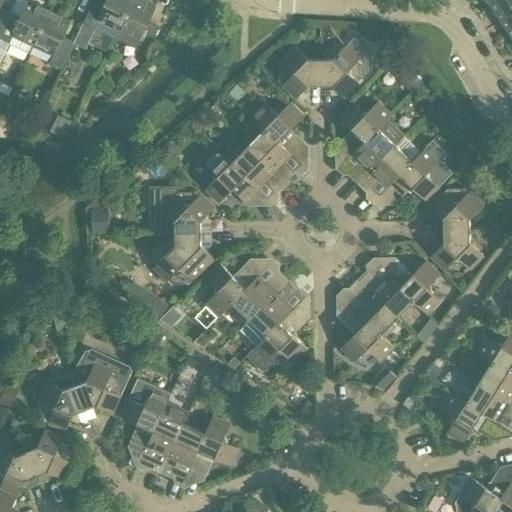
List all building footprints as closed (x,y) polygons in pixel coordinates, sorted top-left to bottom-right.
[(33,47),(32,47),(49,11),(27,0),(20,16),(10,12),(0,33),(0,61),(9,44),(30,54),(33,47)] [(0,0),(0,33),(10,12),(0,7),(0,5),(2,0),(0,0)] [(114,39),(132,0),(105,0),(105,2),(101,0),(92,0),(82,23),(114,39)] [(155,6),(142,0),(132,0),(114,39),(146,54),(158,27),(147,22),(155,6)] [(501,21),(511,13),(511,0),(494,0),(490,3),(501,21)] [(70,20),(49,11),(32,47),(33,47),(52,56),(49,63),(60,68),(73,42),(62,36),(70,20)] [(511,38),(511,13),(501,21),(511,38)] [(332,84),(338,89),(347,98),(371,72),(372,53),(355,36),(334,58),(321,58),(321,84),(332,84)] [(321,84),(321,58),(308,58),(295,46),(279,63),(279,81),(296,97),(308,85),(321,84)] [(426,76),(413,63),(400,76),(413,89),(426,76)] [(360,137),(364,141),(365,142),(387,119),(391,115),(378,101),(368,110),(361,111),(352,102),(339,115),(360,137)] [(251,117),(263,129),(264,129),(278,143),(279,142),(283,138),(304,117),(290,103),(281,112),(273,111),(264,103),(251,117)] [(348,175),(356,183),(357,184),(403,136),(387,119),(365,142),(364,141),(356,149),(352,154),(360,163),(348,175)] [(288,151),(279,142),(278,143),(264,129),(263,129),(248,146),(287,185),(295,176),(282,164),(291,155),(288,151)] [(387,188),(399,175),(412,161),(420,152),(403,136),(357,184),(365,193),(378,180),(387,188)] [(360,137),(352,145),(356,149),(364,141),(360,137)] [(292,147),(283,138),(279,142),(288,151),(292,147)] [(420,152),(412,161),(399,175),(425,200),(439,186),(429,177),(429,170),(444,154),(431,141),(424,148),(420,152)] [(287,185),(248,146),(231,163),(244,177),(257,190),(265,181),(278,193),(287,185)] [(257,190),(244,177),(231,163),(218,150),(204,164),(213,173),(214,180),(204,189),(219,203),(231,190),(245,203),(257,190)] [(175,233),(201,233),(201,221),(214,207),(197,191),(183,191),(183,186),(161,187),(161,208),(161,222),(164,221),(165,234),(175,234),(175,233)] [(443,218),(443,230),(469,230),(469,218),(483,205),(466,188),(446,188),(430,205),(443,218)] [(92,209),(92,234),(108,234),(108,209),(92,209)] [(469,242),(469,230),(443,230),(443,243),(430,256),(447,273),(466,273),(483,256),(469,242)] [(201,245),(201,233),(175,233),(175,234),(175,245),(153,267),(170,284),(189,285),(215,259),(201,245)] [(405,282),(400,286),(400,287),(413,301),(426,313),(439,300),(430,291),(430,284),(439,275),(425,261),(405,282)] [(245,288),(239,282),(219,263),(206,277),(214,286),(214,293),(206,302),(219,315),(232,302),(245,288)] [(400,286),(391,277),(388,274),(379,283),(366,270),(357,279),(397,317),(413,301),(400,287),(400,286)] [(249,319),(287,279),(279,271),(266,284),(257,275),(256,277),(245,288),(232,302),(249,319)] [(248,272),(239,282),(245,288),(256,277),(252,273),(248,272)] [(405,282),(395,273),(391,277),(400,286),(405,282)] [(439,294),(449,285),(441,275),(431,284),(439,294)] [(280,322),(292,310),(283,301),(296,288),(287,279),(249,319),(242,326),(259,342),(266,335),(266,336),(280,322)] [(397,317),(357,279),(349,288),(362,300),(353,309),(356,312),(366,322),(380,335),(397,317)] [(170,305),(152,293),(142,309),(161,320),(170,305)] [(174,308),(161,320),(172,327),(182,317),(174,308)] [(356,312),(351,317),(361,327),(366,322),(356,312)] [(305,347),(280,322),(266,336),(266,335),(259,342),(246,355),(265,373),(267,371),(265,364),(276,353),(283,353),(292,362),(305,347)] [(393,347),(380,335),(366,322),(361,327),(340,347),(354,361),(355,361),(363,352),(370,352),(379,361),(393,347)] [(475,353),(491,363),(491,362),(507,373),(508,372),(511,364),(511,331),(504,342),(496,343),(485,337),(475,353)] [(88,351),(74,382),(85,410),(97,406),(114,414),(133,372),(131,367),(93,350),(88,351)] [(511,374),(508,372),(507,373),(491,362),(491,363),(478,383),(511,404),(511,374)] [(374,380),(384,389),(397,375),(388,366),(374,380)] [(75,386),(74,382),(71,373),(47,382),(38,404),(45,422),(66,431),(74,415),(85,410),(75,386)] [(172,394),(138,379),(121,417),(154,431),(154,432),(162,413),(163,414),(168,403),(172,394)] [(511,404),(478,383),(466,402),(481,413),(496,423),(503,412),(511,417),(511,404)] [(462,443),(481,413),(466,402),(450,393),(440,408),(451,415),(453,422),(446,433),(462,443)] [(151,469),(162,474),(184,423),(185,424),(190,413),(168,403),(163,414),(162,413),(154,432),(154,431),(147,447),(158,453),(151,469)] [(213,417),(206,433),(199,451),(199,452),(232,466),(240,448),(228,443),(226,436),(231,424),(213,417)] [(206,433),(185,424),(184,423),(162,474),(173,479),(180,463),(192,468),(199,452),(199,451),(206,433)] [(39,447),(27,451),(37,476),(48,472),(65,479),(75,457),(68,439),(46,430),(39,447)] [(25,480),(37,476),(27,451),(16,456),(0,448),(0,488),(18,497),(25,480)] [(492,511),(502,496),(471,477),(455,503),(457,511),(492,511)] [(511,511),(511,481),(502,496),(492,511),(511,511)] [(11,511),(18,497),(0,488),(0,511),(11,511)]
